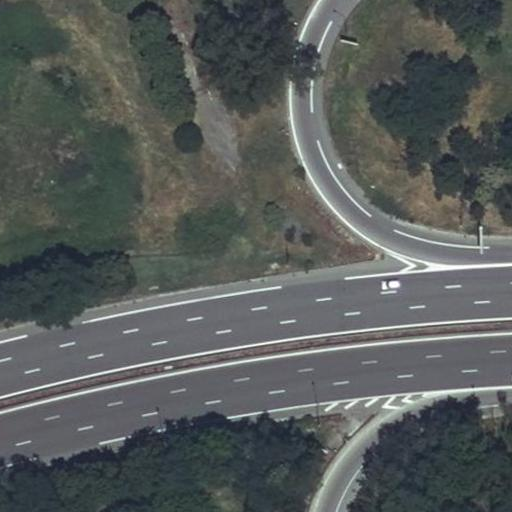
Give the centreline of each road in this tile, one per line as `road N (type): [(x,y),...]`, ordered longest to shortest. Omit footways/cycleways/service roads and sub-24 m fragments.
road 1 (motorway): [(0,441),(294,378),(511,359)]
road 2 (motorway): [(511,294),(330,301),(0,363)]
road 3 (motorway): [(511,255),(445,258),(379,238),(341,200),(311,143),(306,97),(312,46),(336,0)]
road 4 (motorway): [(327,511),(343,475),(376,436),(461,397),(511,394)]
